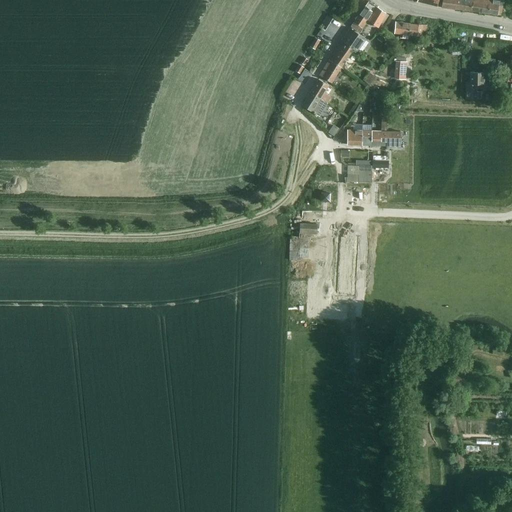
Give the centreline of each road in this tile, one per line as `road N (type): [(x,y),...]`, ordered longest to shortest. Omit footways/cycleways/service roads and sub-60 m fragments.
road 1 (track): [(291,190),(266,214),(186,235),(0,235)]
road 2 (residential): [(293,109),(361,0)]
